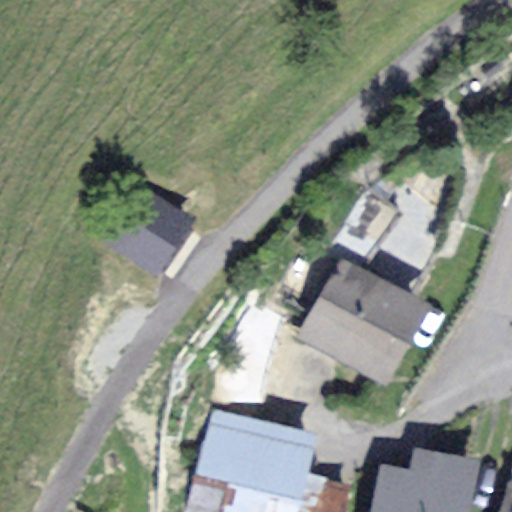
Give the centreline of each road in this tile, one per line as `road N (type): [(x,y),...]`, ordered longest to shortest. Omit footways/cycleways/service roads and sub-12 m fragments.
road 1 (residential): [(497,0),(349,120),(223,247),(149,338),(54,511)]
road 2 (residential): [(511,355),(498,320),(511,241)]
